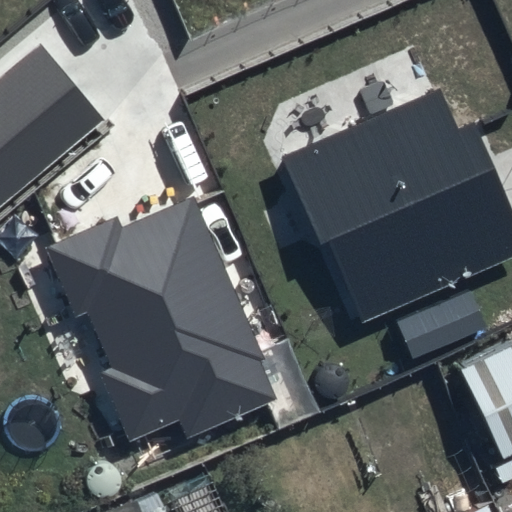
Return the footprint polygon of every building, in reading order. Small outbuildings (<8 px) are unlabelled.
[(511,345),(451,372),(493,467),(488,469),(496,487),(511,480),(511,463),(510,459),(511,458),(511,345)] [(182,404),(116,431),(134,473),(199,445),(182,404)] [(295,420),(263,439),(298,498),(329,480),(295,420)] [(90,509),(90,511),(162,511),(152,485),(90,509)] [(479,511),(470,489),(413,511),(479,511)]
